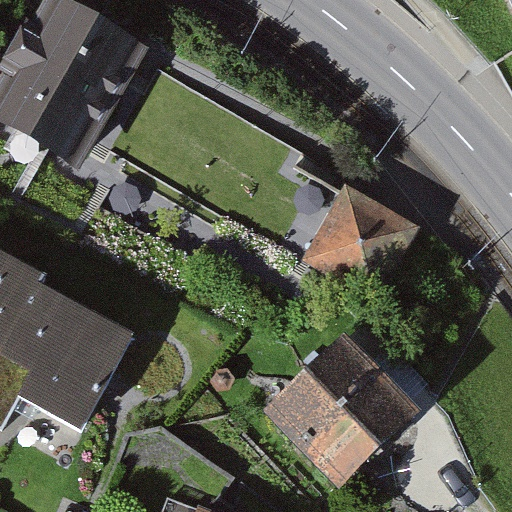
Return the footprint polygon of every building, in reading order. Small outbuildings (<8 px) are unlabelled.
[(511,0),(490,0),(511,44),(511,0)] [(138,68),(37,2),(0,59),(0,175),(47,206),(138,68)] [(414,232),(340,191),(306,252),(380,294),(414,232)] [(0,362),(40,293),(45,284),(0,257),(0,362)] [(40,293),(0,362),(0,425),(10,408),(76,447),(139,346),(40,293)] [(415,418),(345,346),(270,419),(340,491),(415,418)]
